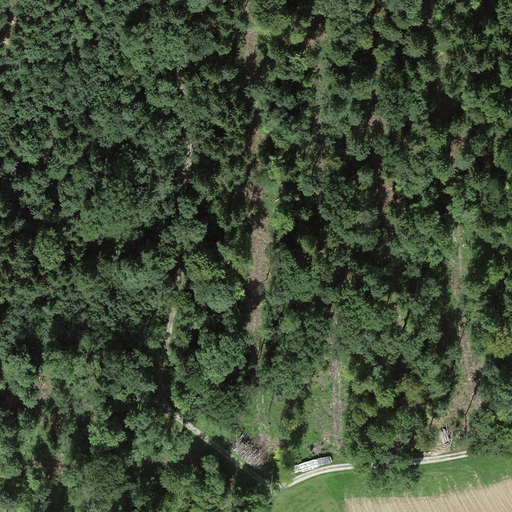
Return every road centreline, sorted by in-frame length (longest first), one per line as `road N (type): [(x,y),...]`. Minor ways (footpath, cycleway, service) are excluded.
road 1 (track): [(274,493),(161,393),(190,157),(180,71),(204,0)]
road 2 (track): [(511,441),(448,458),(311,473),(242,511)]
